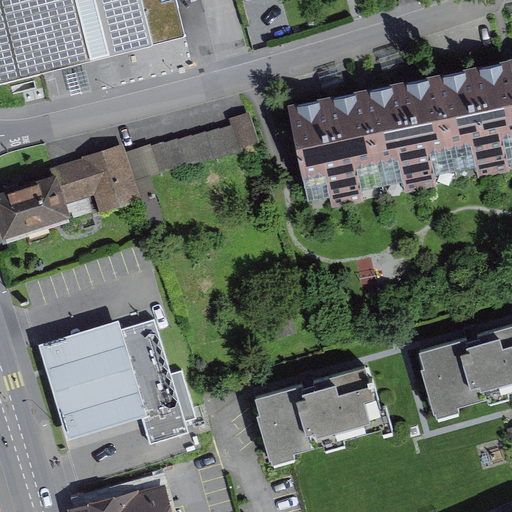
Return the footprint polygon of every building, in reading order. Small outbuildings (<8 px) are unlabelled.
[(0,0),(0,74),(3,87),(187,40),(183,25),(180,11),(176,0),(0,0)] [(511,69),(511,63),(437,78),(458,181),(511,170),(511,69)] [(437,78),(364,94),(385,196),(458,181),(437,78)] [(364,94),(290,109),(311,211),(385,196),(364,94)] [(152,179),(261,146),(251,115),(229,121),(230,126),(126,155),(141,204),(157,197),(152,179)] [(61,178),(0,196),(0,215),(9,244),(141,204),(126,155),(124,146),(57,166),(61,178)] [(289,314),(269,320),(274,337),(295,330),(289,314)] [(77,334),(41,344),(71,443),(104,433),(147,421),(154,443),(191,432),(161,332),(128,342),(121,321),(77,334)] [(511,323),(420,349),(437,410),(511,388),(511,323)] [(364,365),(256,396),(273,456),(382,426),(364,365)] [(79,511),(161,511),(155,491),(79,511)]
